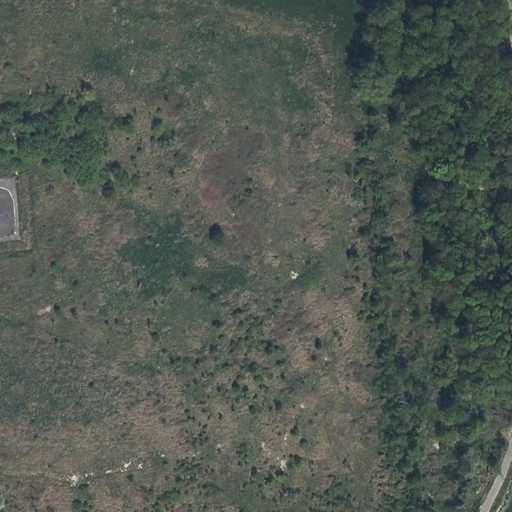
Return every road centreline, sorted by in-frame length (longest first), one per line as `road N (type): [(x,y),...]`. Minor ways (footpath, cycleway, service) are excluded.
road 1 (track): [(0,508),(298,495),(312,476),(276,67),(264,53),(56,23),(28,38),(29,59)]
road 2 (track): [(0,212),(50,216),(54,259),(38,291),(0,299)]
road 3 (track): [(29,59),(50,216)]
